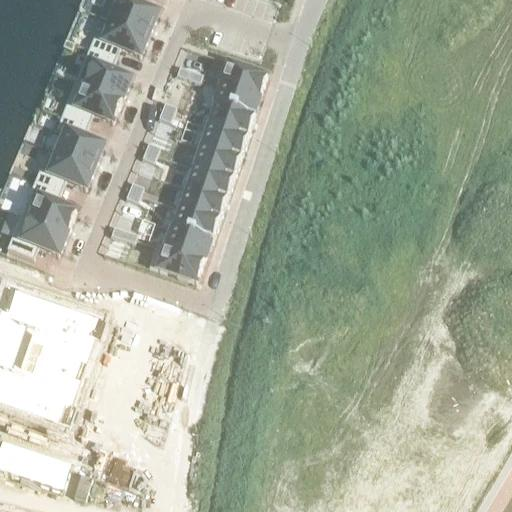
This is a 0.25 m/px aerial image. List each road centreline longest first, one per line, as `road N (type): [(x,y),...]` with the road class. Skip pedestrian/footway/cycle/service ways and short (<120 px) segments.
road 1 (residential): [(207,334),(78,286),(188,9),(300,48)]
road 2 (residential): [(207,334),(300,48)]
road 3 (residential): [(177,511),(207,334)]
